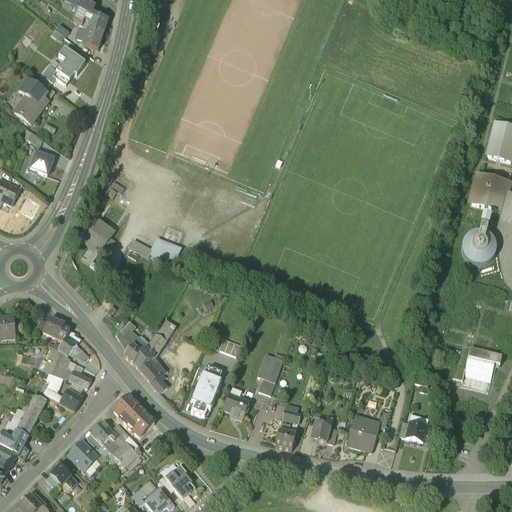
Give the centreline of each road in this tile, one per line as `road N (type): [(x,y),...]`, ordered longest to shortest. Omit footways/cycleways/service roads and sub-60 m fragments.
road 1 (tertiary): [(127,0),(94,129),(58,217),(30,255)]
road 2 (tertiary): [(254,459),(370,482),(476,488)]
road 3 (residential): [(0,502),(125,376)]
road 4 (tertiary): [(125,376),(177,427),(254,459)]
road 5 (tertiary): [(32,278),(125,376)]
